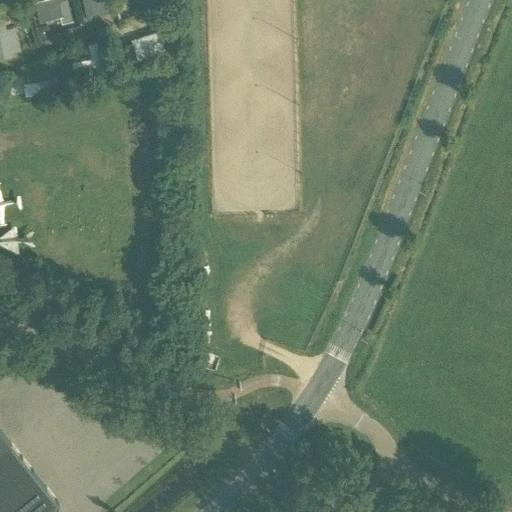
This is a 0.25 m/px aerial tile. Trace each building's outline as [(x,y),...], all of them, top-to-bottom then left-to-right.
[(61,22),(74,19),(70,0),(34,0),(40,21),(60,16),(61,22)] [(108,0),(82,0),(86,15),(111,10),(108,0)] [(0,26),(0,54),(22,50),(17,23),(0,26)] [(158,29),(132,39),(140,59),(166,49),(158,29)] [(0,511),(46,511),(59,503),(0,428),(0,511)]
